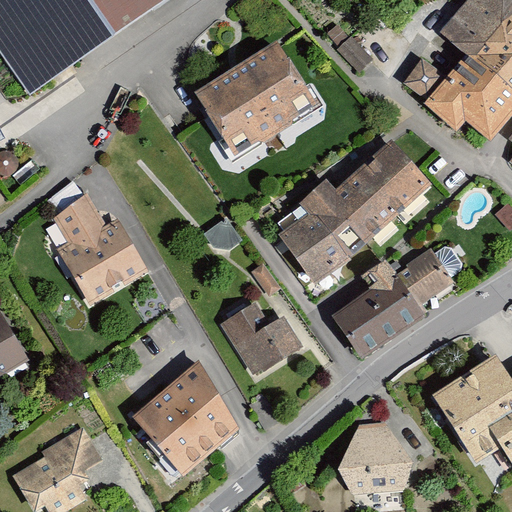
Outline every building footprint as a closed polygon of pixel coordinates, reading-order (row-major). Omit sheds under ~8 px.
[(0,0),(0,63),(24,98),(167,0),(0,0)] [(421,60),(404,91),(430,107),(424,114),(459,141),(470,130),(496,149),(511,128),(511,0),(476,0),(445,39),(470,63),(452,82),(421,60)] [(361,78),(372,67),(336,31),(327,39),(342,54),(340,57),(361,78)] [(280,49),(198,101),(239,163),(320,110),(280,49)] [(310,218),(280,242),(322,293),(438,192),(391,149),(340,196),(329,186),(303,209),(310,218)] [(55,256),(91,315),(149,279),(118,229),(110,235),(88,200),(51,223),(66,249),(55,256)] [(376,289),(329,322),(364,371),(429,325),(419,312),(456,286),(433,254),(399,278),(391,267),(370,281),(376,289)] [(258,304),(221,327),(258,385),(307,354),(286,322),(274,329),(258,304)] [(2,319),(0,319),(0,387),(32,367),(2,319)] [(137,422),(184,482),(243,439),(201,364),(137,422)] [(511,385),(499,365),(435,405),(478,472),(503,457),(511,471),(511,385)] [(344,476),(352,501),(405,496),(415,470),(389,430),(357,432),(344,476)] [(108,470),(86,433),(45,457),(49,465),(17,484),(33,511),(82,511),(93,506),(86,495),(95,490),(90,481),(108,470)]
